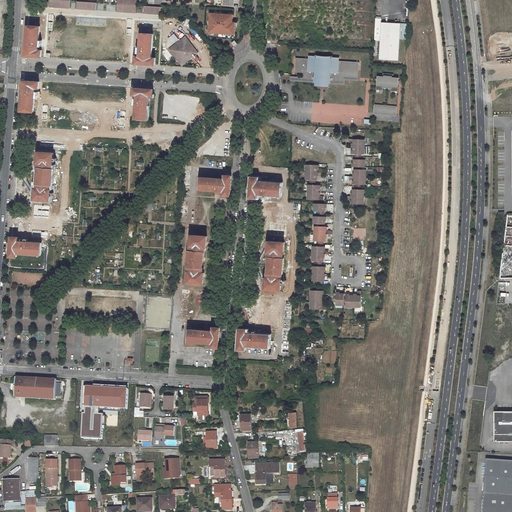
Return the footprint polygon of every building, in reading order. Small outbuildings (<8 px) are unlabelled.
[(50,0),(50,8),(69,9),(69,0),(50,0)] [(117,0),(117,12),(136,14),(136,0),(117,0)] [(77,10),(96,11),(96,3),(77,2),(77,10)] [(162,7),(144,6),(143,14),(157,15),(162,15),(162,7)] [(233,22),(233,15),(211,13),(209,32),(235,34),(236,23),(233,22)] [(375,19),(374,42),(381,42),(380,60),(399,61),(401,25),(382,24),(382,19),(375,19)] [(28,26),(26,56),(42,57),(42,51),(38,50),(39,46),(39,42),(40,27),(28,26)] [(136,57),(136,63),(155,65),(155,58),(152,58),(153,35),(141,34),(140,48),(140,52),(140,57),(136,57)] [(181,66),(198,52),(184,36),(167,50),(181,66)] [(95,49),(94,62),(126,62),(126,50),(95,49)] [(330,58),(331,56),(330,56),(328,56),(327,56),(323,56),(320,56),(317,55),(317,57),(315,57),(309,56),(309,59),(295,58),(295,70),(302,71),(302,79),(316,80),(316,79),(328,79),(328,81),(344,82),(344,80),(344,77),(356,78),(356,70),(358,70),(359,62),(338,61),(338,58),(332,58),(330,58)] [(384,77),(378,76),(377,89),(383,89),(383,88),(391,89),(391,90),(398,90),(399,78),(393,77),(393,75),(384,74),(384,77)] [(24,81),(22,111),(34,112),(35,98),(35,93),(36,88),(39,89),(40,82),(31,81),(24,81)] [(46,95),(124,99),(125,86),(47,82),(46,95)] [(134,88),(133,95),(137,95),(137,100),(137,104),(136,119),(147,120),(149,96),(153,96),(153,90),(134,88)] [(179,91),(163,106),(179,122),(195,107),(179,91)] [(397,107),(374,105),(374,113),(397,115),(397,107)] [(172,145),(172,137),(151,137),(151,145),(172,145)] [(351,175),(350,180),(355,180),(355,183),(367,184),(368,169),(364,169),(364,166),(367,166),(367,159),(363,159),(364,153),(366,153),(367,138),(351,137),(350,141),(355,141),(354,152),(357,152),(356,158),(355,158),(355,166),(357,166),(357,169),(356,169),(355,175),(351,175)] [(39,152),(38,163),(39,163),(38,168),(39,168),(38,183),(37,183),(36,188),(35,199),(51,200),(52,185),(53,185),(54,168),(53,168),(54,153),(39,152)] [(323,196),(319,196),(320,185),(316,185),(316,180),(317,180),(318,172),(323,172),(323,169),(318,169),(318,164),(306,164),(306,180),(309,180),(309,184),(308,184),(307,199),(323,200),(323,196)] [(201,177),(201,189),(216,190),(220,191),(224,191),(224,195),(230,195),(232,175),(225,175),(225,179),(201,177)] [(252,177),(250,197),(257,197),(257,194),(281,196),(282,183),(258,181),(259,178),(252,177)] [(348,195),(348,200),(353,200),(353,204),(365,204),(365,189),(363,189),(363,186),(356,186),(356,189),(353,188),(353,196),(348,195)] [(68,199),(68,211),(75,211),(76,193),(69,193),(69,196),(74,196),(73,199),(68,199)] [(325,216),(324,216),(324,213),(324,211),(325,211),(326,203),(314,202),(314,210),(318,210),(318,215),(314,215),(313,222),(324,223),(325,216)] [(330,230),(325,230),(326,226),(314,225),(314,240),(317,241),(317,242),(323,243),(323,240),(325,241),(325,233),(330,233),(330,230)] [(189,250),(188,267),(189,267),(188,282),(203,283),(204,273),(204,267),(203,267),(204,252),(205,252),(205,247),(206,247),(207,236),(191,235),(190,250),(189,250)] [(22,241),(18,241),(19,237),(12,237),(10,256),(17,257),(18,253),(41,255),(42,242),(27,241),(22,241)] [(266,277),(265,288),(281,289),(282,274),(283,274),(284,257),(283,257),(285,242),(269,241),(268,252),(268,257),(267,272),(266,277)] [(316,281),(316,283),(321,283),(321,281),(323,281),(324,266),(321,266),(321,261),(323,261),(323,254),(328,254),(328,250),(323,250),(324,246),(313,246),(312,261),(316,261),(316,266),(313,266),(312,281),(316,281)] [(325,304),(320,304),(321,289),(320,289),(320,286),(314,286),(314,289),(310,289),(309,307),(325,308),(325,304)] [(346,302),(346,306),(361,307),(362,290),(359,290),(358,294),(347,294),(347,296),(344,295),(344,293),(337,292),(337,295),(334,295),(334,302),(336,302),(336,305),(343,305),(343,302),(346,302)] [(212,342),(212,346),(219,346),(220,327),(213,327),(213,330),(208,330),(204,330),(189,329),(189,341),(212,342)] [(240,329),(239,348),(245,348),(245,345),(269,347),(270,335),(255,333),(250,333),(246,333),(246,329),(240,329)] [(16,384),(16,392),(16,398),(56,400),(56,399),(57,382),(57,381),(16,378),(16,384)] [(91,406),(122,407),(123,386),(81,384),(76,436),(97,438),(99,414),(90,414),(91,406)] [(151,395),(142,395),(141,408),(150,409),(151,395)] [(174,396),(164,396),(164,409),(173,409),(174,396)] [(197,399),(197,403),(193,403),(193,411),(198,410),(198,415),(208,415),(208,398),(197,399)] [(511,411),(493,411),(493,441),(511,441),(511,411)] [(251,414),(241,415),(242,430),(253,429),(253,426),(256,426),(256,424),(251,424),(251,414)] [(162,428),(156,428),(155,438),(165,438),(165,436),(174,436),(175,427),(169,427),(170,425),(166,425),(166,427),(162,427),(162,428)] [(183,427),(185,445),(193,444),(192,426),(183,427)] [(152,432),(139,431),(138,440),(152,441),(152,432)] [(207,432),(207,437),(208,447),(217,447),(217,432),(207,432)] [(307,451),(304,432),(299,433),(301,451),(307,451)] [(45,437),(45,447),(58,447),(58,436),(45,437)] [(15,440),(4,440),(4,444),(2,444),(1,458),(11,459),(12,447),(14,447),(15,440)] [(249,458),(259,458),(258,443),(249,443),(249,458)] [(30,458),(29,482),(39,482),(39,458),(30,458)] [(48,460),(47,468),(47,486),(47,492),(57,492),(58,486),(58,468),(58,460),(48,460)] [(81,460),(70,460),(71,481),(81,481),(80,470),(82,470),(81,460)] [(216,477),(226,477),(225,460),(210,461),(211,468),(216,468),(216,477)] [(511,511),(511,461),(485,460),(481,511),(511,511)] [(165,479),(180,479),(179,461),(166,461),(167,465),(165,465),(165,479)] [(279,463),(257,464),(257,484),(273,483),(273,473),(279,473),(279,463)] [(137,464),(132,464),(133,481),(138,481),(137,475),(146,475),(146,476),(151,476),(155,476),(155,466),(146,466),(146,464),(137,465),(137,464)] [(126,466),(116,467),(116,474),(116,477),(113,477),(112,477),(112,481),(114,481),(114,486),(127,485),(126,477),(123,477),(123,474),(126,474),(126,466)] [(297,474),(289,474),(290,489),(298,489),(297,474)] [(19,480),(5,481),(6,502),(11,501),(11,503),(6,503),(6,510),(25,509),(25,506),(21,506),(21,502),(14,503),(14,501),(20,501),(19,480)] [(223,507),(233,507),(232,491),(231,491),(231,484),(215,484),(216,497),(219,497),(219,503),(223,503),(223,507)] [(328,494),(329,509),(339,509),(338,499),(338,494),(328,494)] [(36,511),(36,507),(46,506),(46,497),(26,499),(26,511),(36,511)] [(175,497),(160,497),(161,508),(169,508),(169,510),(175,509),(175,497)] [(87,498),(76,499),(77,504),(78,504),(79,511),(89,511),(90,511),(88,511),(88,508),(90,508),(89,503),(87,503),(87,498)] [(146,511),(152,511),(152,500),(138,500),(139,511),(146,510),(146,511)] [(272,511),(282,511),(283,504),(277,504),(277,502),(273,502),(273,505),(272,505),(272,511)]
